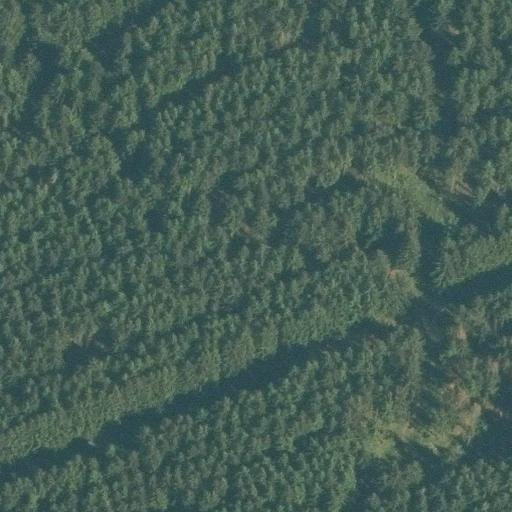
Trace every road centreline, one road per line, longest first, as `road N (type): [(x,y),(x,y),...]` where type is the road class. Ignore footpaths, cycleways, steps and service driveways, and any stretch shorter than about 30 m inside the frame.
road 1 (track): [(398,0),(440,61),(438,164),(413,275),(424,404),(358,511)]
road 2 (track): [(0,66),(57,71),(143,33),(180,0)]
